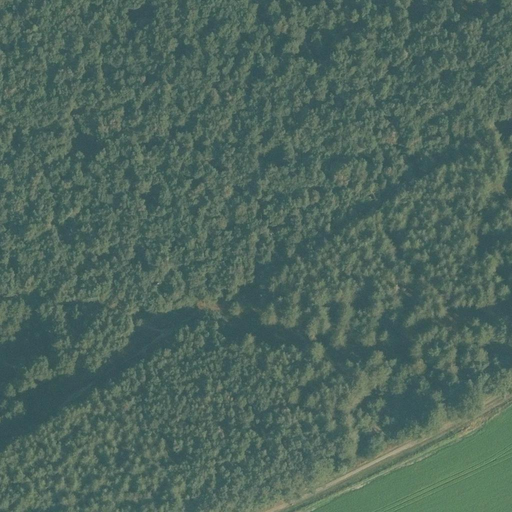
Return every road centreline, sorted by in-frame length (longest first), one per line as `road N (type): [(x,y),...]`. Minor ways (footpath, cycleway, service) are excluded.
road 1 (track): [(511,393),(281,511)]
road 2 (track): [(511,17),(351,0)]
